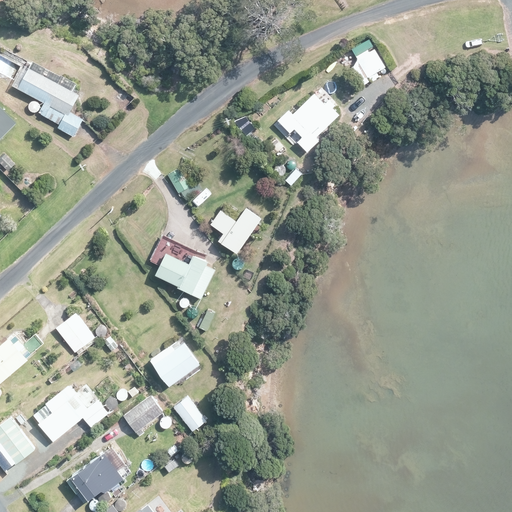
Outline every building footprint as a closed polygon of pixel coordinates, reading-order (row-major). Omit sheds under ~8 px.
[(390,70),(378,50),(345,70),(357,90),(390,70)] [(22,64),(0,53),(0,76),(13,83),(22,64)] [(29,75),(21,70),(15,83),(22,87),(21,89),(46,103),(40,114),(59,124),(57,127),(77,138),(87,118),(75,112),(84,95),(76,91),(81,82),(37,59),(33,68),(29,75)] [(135,97),(122,87),(113,100),(125,109),(135,97)] [(293,116),(310,132),(302,140),(311,149),(320,139),(318,137),(335,120),(311,97),(293,116)] [(0,142),(18,123),(0,106),(0,142)] [(286,150),(274,138),(263,150),(276,161),(286,150)] [(18,166),(5,152),(0,156),(0,164),(9,174),(18,166)] [(189,163),(170,174),(185,201),(204,190),(189,163)] [(306,172),(300,166),(288,180),(294,186),(306,172)] [(219,237),(225,242),(241,253),(266,217),(250,206),(242,218),(224,206),(211,224),(222,232),(219,237)] [(212,260),(175,241),(165,235),(153,258),(163,264),(159,272),(196,290),(212,260)] [(79,310),(59,326),(79,352),(99,336),(79,310)] [(216,326),(210,319),(198,329),(203,336),(216,326)] [(0,384),(46,341),(37,332),(29,340),(19,330),(0,347),(0,384)] [(187,342),(183,337),(152,358),(172,386),(206,362),(190,340),(187,342)] [(133,366),(127,371),(141,389),(147,384),(133,366)] [(111,412),(103,402),(88,383),(79,391),(73,383),(37,412),(44,420),(41,422),(56,440),(86,416),(94,426),(111,412)] [(140,433),(168,411),(153,393),(125,415),(140,433)] [(210,419),(189,394),(176,405),(197,430),(210,419)] [(38,447),(14,415),(0,425),(0,435),(18,461),(38,447)] [(94,430),(87,421),(72,434),(80,442),(94,430)] [(111,490),(137,470),(116,443),(75,475),(93,499),(109,487),(111,490)] [(171,472),(181,464),(176,457),(165,465),(171,472)] [(125,511),(117,502),(103,511),(125,511)] [(158,511),(152,502),(138,511),(158,511)]
